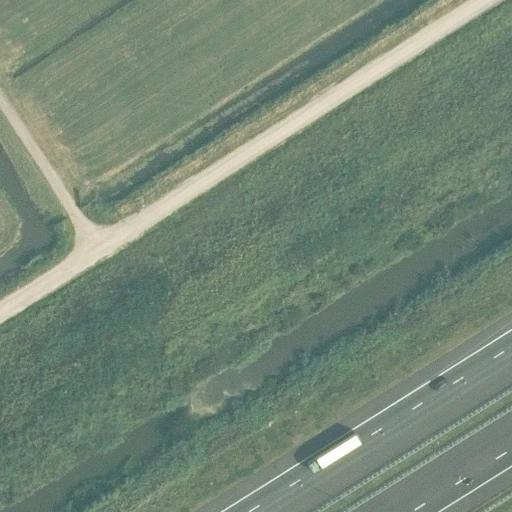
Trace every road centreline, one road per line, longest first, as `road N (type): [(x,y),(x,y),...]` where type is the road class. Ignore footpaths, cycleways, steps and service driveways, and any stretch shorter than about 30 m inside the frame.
road 1 (motorway): [(511,354),(262,511)]
road 2 (motorway): [(401,511),(511,442)]
